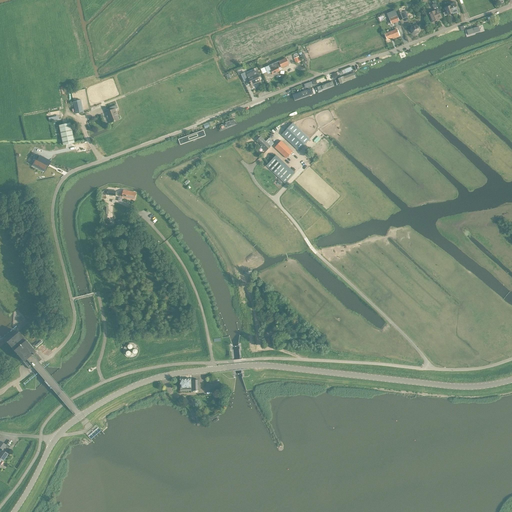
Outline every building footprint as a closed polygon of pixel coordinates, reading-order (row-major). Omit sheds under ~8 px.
[(434,11),(429,13),(432,22),(442,18),(439,9),(436,3),(435,1),(433,2),(434,4),(432,5),(434,11)] [(454,2),(449,4),(450,6),(445,8),(446,12),(447,12),(448,15),(453,13),(453,14),(458,12),(454,2)] [(393,12),(388,14),(390,19),(392,24),(399,21),(397,16),(395,11),(393,12)] [(419,34),(421,30),(420,26),(416,25),(412,26),(410,30),(412,34),(415,35),(419,34)] [(485,32),(483,25),(464,31),(466,37),(485,32)] [(399,36),(397,30),(385,34),(388,40),(391,39),(399,36)] [(276,63),(261,69),(263,74),(267,72),(266,70),(270,69),(271,72),(272,74),(280,71),(279,68),(281,67),(281,68),(289,65),(287,58),(276,63)] [(253,73),(247,75),(248,78),(252,85),(261,81),(258,74),(254,75),(253,73)] [(353,73),(337,79),(340,85),(356,79),(353,73)] [(333,81),(316,87),(318,93),(335,87),(333,81)] [(311,89),(295,94),(296,99),(313,93),(311,89)] [(73,102),(76,114),(84,112),(81,100),(73,102)] [(115,109),(117,108),(116,105),(109,108),(111,111),(107,112),(108,116),(107,116),(108,119),(109,118),(110,123),(114,121),(114,122),(115,121),(119,120),(115,109)] [(217,126),(220,132),(237,124),(235,118),(217,126)] [(70,123),(59,125),(63,141),(63,144),(64,145),(75,143),(70,123)] [(299,151),(310,139),(292,123),(282,135),(299,151)] [(204,130),(178,139),(180,144),(206,135),(204,130)] [(266,152),(274,143),(269,138),(266,142),(261,137),(257,141),(262,146),(261,147),(266,152)] [(281,141),(275,147),(286,158),(293,152),(281,141)] [(86,151),(85,147),(87,147),(86,144),(85,144),(76,146),(77,153),(86,151)] [(37,154),(31,165),(43,171),(47,165),(48,166),(50,162),(37,154)] [(285,184),(295,173),(276,155),(266,166),(285,184)] [(136,193),(123,191),(123,192),(121,191),(120,196),(122,197),(135,200),(136,193)] [(268,303),(272,300),(269,296),(267,294),(263,297),(265,299),(268,303)] [(284,331),(281,337),(291,342),(294,336),(284,331)] [(18,332),(6,342),(30,369),(42,359),(35,352),(18,332)] [(191,379),(180,379),(180,380),(181,384),(181,391),(191,390),(191,392),(193,392),(193,391),(193,380),(191,380),(191,379)] [(197,411),(193,413),(194,414),(196,419),(197,419),(199,423),(202,421),(198,412),(197,412),(197,411)]
